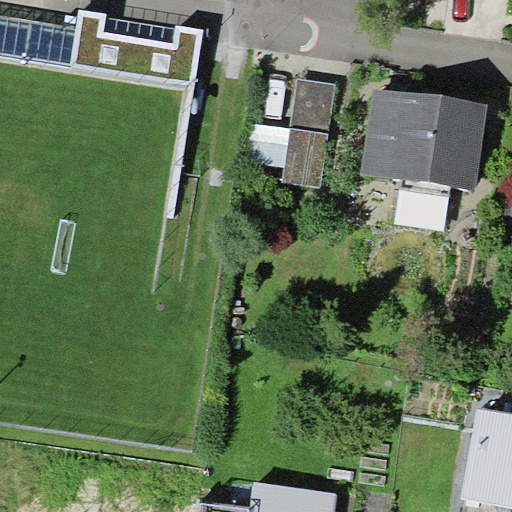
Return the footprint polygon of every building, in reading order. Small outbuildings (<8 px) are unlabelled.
[(0,55),(194,87),(203,30),(177,26),(174,44),(104,32),(107,14),(79,10),(76,29),(0,16),(0,55)] [(297,79),(291,128),(330,133),(336,83),(297,79)] [(486,104),(374,89),(362,174),(401,179),(451,186),(474,189),(486,104)] [(323,186),(330,133),(291,128),(252,123),(245,176),(323,186)] [(450,195),(451,186),(401,179),(399,188),(450,195)] [(511,511),(511,411),(477,405),(460,496),(468,498),(465,511),(511,511)] [(334,511),(337,493),(254,481),(250,506),(251,506),(250,511),(334,511)] [(250,506),(198,499),(195,511),(250,511),(251,506),(250,506)]
